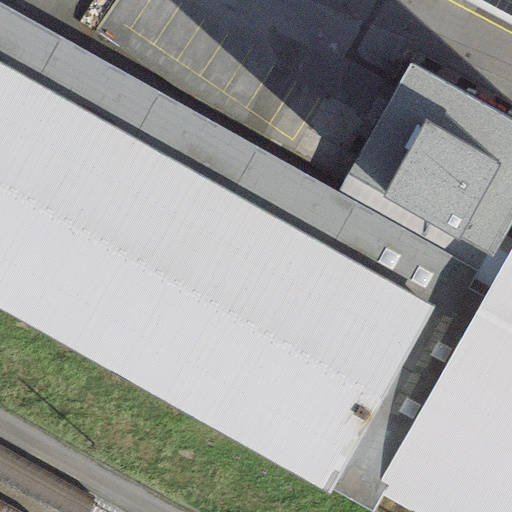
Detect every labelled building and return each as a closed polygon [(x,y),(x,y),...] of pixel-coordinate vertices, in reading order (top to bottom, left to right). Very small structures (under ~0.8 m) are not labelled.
[(511,0),(447,0),(511,34),(511,0)] [(333,203),(0,16),(0,76),(307,250),(333,203)] [(511,120),(410,64),(348,175),(488,253),(511,209),(511,120)] [(328,511),(334,503),(434,321),(307,250),(0,76),(0,330),(323,511),(328,511)] [(333,203),(307,250),(434,321),(334,503),(350,511),(374,511),(379,505),(511,257),(511,209),(488,253),(348,175),(335,199),(333,203)] [(511,511),(511,257),(379,505),(391,511),(511,511)]
